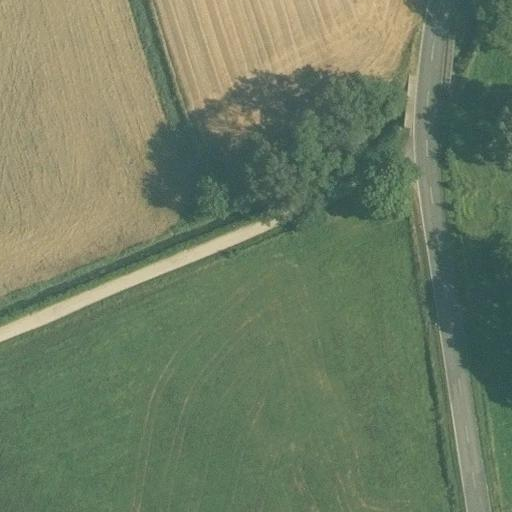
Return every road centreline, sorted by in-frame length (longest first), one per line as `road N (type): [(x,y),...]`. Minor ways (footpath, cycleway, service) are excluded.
road 1 (secondary): [(478,511),(427,161),(440,0)]
road 2 (track): [(0,334),(427,161)]
